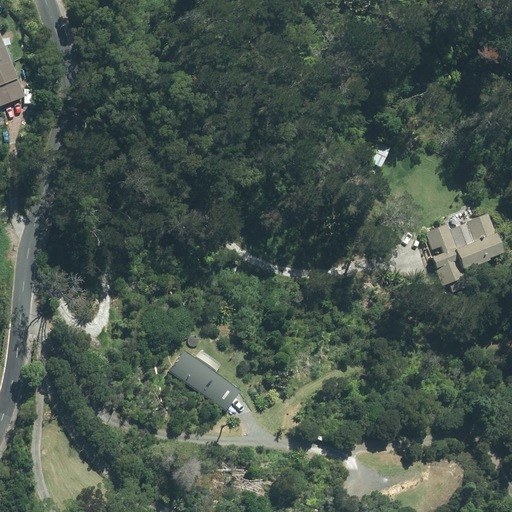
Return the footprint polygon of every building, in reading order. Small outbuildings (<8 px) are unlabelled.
[(0,104),(22,96),(8,61),(10,60),(4,44),(2,44),(0,39),(0,104)] [(388,148),(373,142),(365,162),(380,168),(388,148)] [(464,221),(471,240),(455,246),(445,222),(423,230),(430,249),(438,246),(440,252),(429,256),(440,286),(447,283),(451,293),(467,287),(460,267),(473,262),(474,264),(486,259),(486,257),(499,252),(489,226),(494,224),(495,220),(493,215),(489,214),(485,216),(485,213),(464,221)] [(200,340),(181,326),(174,336),(192,350),(200,340)] [(235,390),(179,350),(165,369),(221,409),(235,390)]
